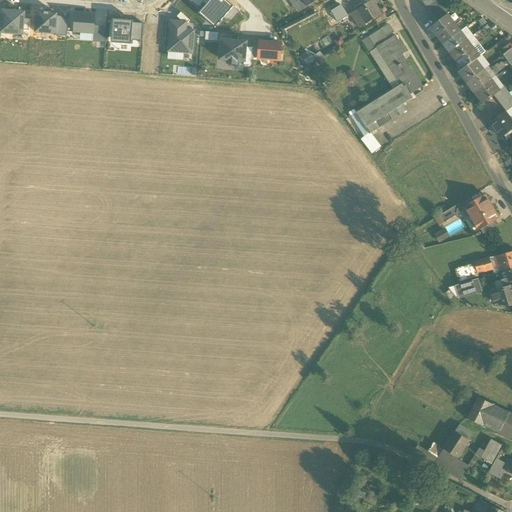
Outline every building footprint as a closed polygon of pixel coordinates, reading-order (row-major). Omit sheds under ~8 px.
[(203,3),(205,6),(210,0),(188,0),(198,9),(203,3)] [(218,0),(210,0),(205,6),(198,14),(206,21),(209,18),(217,25),(233,7),(225,0),(224,0),(222,3),(218,0)] [(307,7),(302,0),(299,0),(294,3),(299,12),(307,7)] [(329,0),(325,2),(331,11),(341,5),(337,0),(329,0)] [(356,10),(356,11),(364,24),(364,25),(373,19),(381,14),(372,0),(356,10)] [(440,5),(436,0),(426,8),(430,12),(440,5)] [(331,11),(334,17),(344,11),(341,6),(341,5),(331,11)] [(444,10),(440,5),(430,12),(434,17),(444,10)] [(447,14),(444,10),(434,17),(437,22),(446,16),(447,14)] [(10,12),(2,11),(1,33),(22,34),(23,19),(24,13),(18,13),(10,12)] [(348,16),(344,11),(334,17),(337,23),(348,16)] [(359,28),(364,24),(356,11),(350,14),(359,28)] [(35,32),(55,34),(56,18),(57,14),(50,14),(50,12),(43,12),(43,13),(37,13),(35,32)] [(177,17),(183,23),(186,25),(190,20),(181,13),(177,17)] [(373,19),(376,24),(386,18),(383,13),(381,14),(373,19)] [(95,16),(75,14),(73,32),(93,34),(94,26),(95,16)] [(448,14),(447,14),(446,16),(452,24),(454,23),(448,14)] [(430,28),(437,37),(452,24),(446,16),(437,22),(430,28)] [(68,19),(56,18),(55,34),(55,36),(67,37),(68,19)] [(206,21),(215,28),(217,25),(209,18),(206,21)] [(30,20),(23,19),(22,34),(22,37),(29,38),(30,20)] [(131,41),(133,23),(123,22),(123,20),(112,19),(111,38),(120,39),(120,44),(131,45),(131,41)] [(185,31),(186,25),(183,23),(170,22),(168,51),(184,53),(192,53),(194,32),(185,31)] [(143,24),(133,23),(131,41),(142,42),(143,24)] [(389,24),(381,30),(386,38),(395,32),(389,24)] [(459,33),(452,24),(437,37),(443,45),(459,33)] [(106,27),(94,26),(93,34),(93,42),(105,42),(106,27)] [(465,41),(472,36),(466,27),(459,33),(465,41)] [(369,37),(376,49),(376,48),(388,41),(386,38),(381,30),(369,37)] [(218,33),(205,32),(205,40),(217,41),(218,33)] [(465,41),(459,33),(443,45),(450,53),(465,41)] [(402,84),(410,95),(422,87),(402,55),(406,53),(395,36),(388,41),(376,48),(376,49),(378,50),(387,66),(390,65),(402,84)] [(472,36),(465,41),(471,50),(479,44),(472,36)] [(341,37),(334,41),(339,48),(345,44),(341,37)] [(362,41),(370,55),(371,54),(378,50),(376,49),(369,37),(362,41)] [(219,60),(237,61),(244,62),(245,47),(246,42),(221,40),(219,60)] [(471,50),(465,41),(450,53),(456,61),(471,50)] [(281,44),(259,42),(257,59),(280,60),(281,44)] [(479,44),(471,50),(478,58),(481,55),(485,52),(479,44)] [(505,53),(511,47),(511,46),(510,44),(502,49),(505,53)] [(252,48),(245,47),(244,62),(244,65),(251,66),(252,48)] [(502,55),(511,65),(511,64),(511,47),(505,53),(502,55)] [(387,66),(378,50),(371,54),(394,90),(402,84),(390,65),(387,66)] [(478,58),(471,50),(456,61),(462,70),(474,61),(478,58)] [(184,53),(168,51),(167,60),(183,61),(184,53)] [(309,51),(301,56),(307,65),(315,61),(309,51)] [(484,70),(488,67),(489,65),(481,55),(478,58),(474,61),(482,71),(484,70)] [(482,71),(474,61),(462,70),(458,73),(466,83),(482,71)] [(492,80),(495,77),(488,67),(484,70),(492,80)] [(490,81),(492,80),(484,70),(482,71),(490,81)] [(490,81),(482,71),(466,83),(474,93),(490,81)] [(499,90),(503,87),(495,77),(492,80),(499,90)] [(492,80),(490,81),(497,92),(499,90),(492,80)] [(497,92),(490,81),(474,93),(482,104),(481,104),(482,105),(494,95),(500,91),(499,90),(497,92)] [(366,128),(369,134),(371,133),(407,111),(404,106),(403,105),(412,99),(410,95),(402,84),(394,90),(356,113),(352,116),(362,131),(366,128)] [(503,87),(499,90),(500,91),(494,95),(498,101),(508,94),(503,87)] [(498,101),(502,106),(511,98),(508,94),(498,101)] [(511,98),(502,106),(506,111),(511,107),(511,98)] [(490,123),(501,138),(511,129),(511,123),(504,113),(490,123)] [(442,120),(425,129),(439,155),(457,146),(442,120)] [(371,133),(369,134),(361,140),(371,154),(382,147),(371,133)] [(474,230),(475,232),(480,229),(495,220),(498,218),(492,208),(492,209),(484,196),(464,209),(468,217),(467,218),(466,221),(470,228),(472,229),(473,228),(473,229),(474,230)] [(440,216),(444,223),(462,212),(458,205),(440,216)] [(480,229),(483,234),(498,225),(495,220),(480,229)] [(511,251),(494,257),(499,272),(511,268),(511,251)] [(494,274),(498,272),(499,272),(494,257),(489,258),(492,269),(494,274)] [(474,262),(474,264),(476,273),(477,273),(492,269),(489,258),(474,262)] [(474,264),(458,269),(461,282),(478,276),(477,273),(476,273),(474,264)] [(511,268),(499,272),(498,272),(504,289),(511,286),(511,268)] [(458,298),(481,291),(478,279),(454,286),(458,298)] [(511,286),(504,289),(490,293),(494,304),(498,302),(499,304),(511,305),(511,286)] [(483,425),(499,433),(509,413),(478,398),(467,419),(482,427),(483,425)] [(499,433),(511,438),(511,414),(509,413),(499,433)] [(459,424),(455,432),(468,441),(473,433),(459,424)] [(443,450),(457,459),(468,441),(455,432),(443,450)] [(476,454),(491,464),(502,446),(491,440),(484,452),(479,449),(476,454)] [(414,451),(434,463),(438,458),(417,445),(414,451)] [(443,450),(438,458),(434,463),(460,479),(468,466),(457,459),(443,450)] [(489,473),(500,479),(504,472),(500,470),(503,464),(496,460),(489,473)] [(478,511),(479,511),(487,511),(490,506),(482,502),(478,511)]
